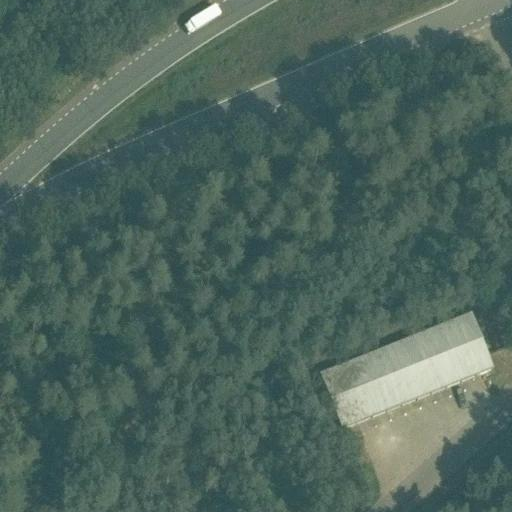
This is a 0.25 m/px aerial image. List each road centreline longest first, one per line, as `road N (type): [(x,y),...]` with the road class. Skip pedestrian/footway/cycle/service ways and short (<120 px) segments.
road 1 (tertiary): [(0,224),(486,5)]
road 2 (tertiary): [(253,0),(164,53),(0,188)]
